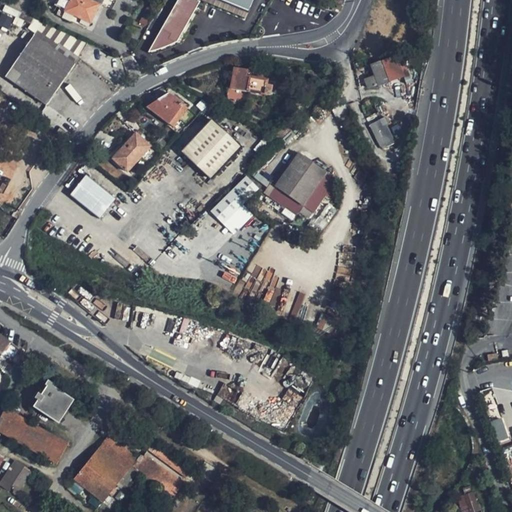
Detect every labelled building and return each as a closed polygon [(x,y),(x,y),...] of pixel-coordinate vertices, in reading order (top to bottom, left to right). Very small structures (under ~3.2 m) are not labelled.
[(56,0),(55,5),(64,10),(69,0),(56,0)] [(62,16),(78,24),(79,22),(89,26),(100,4),(92,0),(69,0),(64,10),(62,16)] [(251,8),(254,0),(177,0),(149,50),(162,47),(169,45),(178,39),(200,0),(243,20),(249,8),(251,8)] [(0,17),(0,23),(8,28),(13,19),(3,13),(0,17)] [(141,32),(144,34),(150,24),(135,16),(129,26),(141,32)] [(136,41),(141,32),(129,26),(127,25),(122,34),(136,41)] [(47,105),(79,58),(59,44),(55,49),(34,36),(5,76),(47,105)] [(390,82),(382,60),(369,63),(374,76),(377,86),(390,82)] [(253,71),(234,69),(230,89),(228,91),(228,95),(228,98),(230,101),(232,103),(236,104),(239,104),(243,102),(245,100),(246,95),(249,95),(250,92),(265,95),(268,79),(252,77),(253,71)] [(366,90),(377,86),(374,76),(362,80),(366,90)] [(169,94),(147,108),(173,127),(188,108),(169,94)] [(389,145),(375,120),(368,123),(381,149),(389,145)] [(241,148),(212,121),(183,152),(212,178),(241,148)] [(128,171),(151,146),(136,134),(127,144),(124,141),(111,156),(128,171)] [(299,154),(275,186),(303,205),(326,173),(299,154)] [(326,173),(303,205),(312,212),(335,180),(326,173)] [(99,219),(115,199),(86,175),(70,195),(99,219)] [(233,235),(254,215),(243,204),(259,189),(246,175),(210,211),(233,235)] [(146,187),(141,183),(133,192),(137,197),(146,187)] [(304,207),(300,212),(308,218),(312,214),(304,207)] [(321,314),(316,328),(331,333),(336,319),(321,314)] [(0,352),(2,354),(10,345),(11,343),(0,334),(0,352)] [(10,345),(2,354),(1,357),(6,361),(8,359),(11,362),(19,352),(10,345)] [(53,420),(67,399),(45,385),(31,407),(53,420)] [(65,443),(7,411),(0,424),(0,432),(54,462),(65,443)] [(502,417),(490,421),(497,442),(508,438),(502,417)] [(85,490),(100,504),(118,484),(123,487),(137,472),(172,500),(185,483),(147,453),(144,457),(140,454),(137,459),(108,435),(73,480),(85,490)] [(149,450),(187,479),(193,471),(155,443),(149,450)] [(34,471),(16,458),(0,480),(0,484),(10,492),(12,488),(19,493),(34,471)] [(77,499),(85,490),(73,480),(65,489),(77,499)] [(457,497),(461,511),(476,511),(480,511),(473,492),(457,497)]
